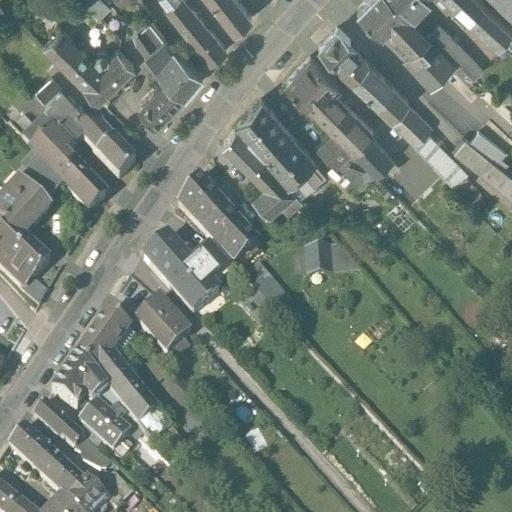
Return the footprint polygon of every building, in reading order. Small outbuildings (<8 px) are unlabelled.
[(63,14),(69,19),(76,12),(63,0),(56,0),(54,2),(65,12),(63,14)] [(81,0),(99,17),(109,6),(102,0),(81,0)] [(132,0),(148,18),(153,14),(141,0),(132,0)] [(208,63),(226,49),(187,0),(175,0),(167,7),(165,8),(208,63)] [(208,0),(234,32),(253,17),(238,0),(208,0)] [(365,0),(356,10),(381,33),(387,27),(393,33),(408,19),(406,17),(390,0),(365,0)] [(390,0),(406,17),(422,0),(450,0),(471,19),(485,5),(479,0),(390,0)] [(511,0),(496,0),(511,15),(511,0)] [(511,30),(510,28),(485,5),(471,19),(496,42),(511,57),(511,30)] [(403,58),(413,69),(436,48),(425,37),(408,19),(393,33),(410,52),(403,58)] [(145,52),(162,37),(150,21),(141,28),(140,27),(134,31),(136,40),(145,52)] [(425,37),(436,48),(454,66),(451,69),(468,85),(481,70),(437,25),(425,37)] [(98,100),(132,68),(116,51),(108,59),(107,56),(106,53),(102,52),(99,52),(97,53),(95,55),(95,58),(95,61),(61,27),(43,44),(98,100)] [(338,29),(318,50),(351,81),(367,64),(347,44),(350,41),(338,29)] [(154,66),(171,47),(162,37),(145,52),(144,53),(154,66)] [(183,97),(202,75),(172,47),(171,47),(154,66),(165,78),(183,97)] [(431,89),(451,69),(454,66),(436,48),(413,69),(431,89)] [(302,96),(323,118),(338,103),(320,85),(328,78),(310,59),(285,83),(300,97),(302,96)] [(407,103),(367,64),(351,81),(392,119),(406,104),(407,103)] [(63,121),(79,105),(52,77),(36,92),(55,112),(63,121)] [(154,126),(183,97),(165,78),(138,108),(153,124),(154,126)] [(260,101),(236,124),(288,185),(294,181),(305,194),(311,188),(313,192),(320,186),(317,183),(324,177),(313,164),(314,162),(260,101)] [(390,158),(338,103),(323,118),(375,172),(390,158)] [(118,179),(134,164),(101,129),(102,127),(81,104),(79,105),(63,121),(64,122),(83,142),(118,179)] [(406,104),(392,119),(389,121),(413,145),(430,128),(406,104)] [(21,145),(30,154),(54,132),(64,122),(63,121),(55,112),(21,145)] [(54,132),(73,152),(83,142),(64,122),(54,132)] [(258,151),(235,129),(222,145),(265,186),(252,197),(268,215),(283,202),(289,210),(299,201),(277,176),(258,151)] [(85,217),(106,197),(74,163),(72,165),(66,159),(73,152),(54,132),(30,154),(28,156),(31,160),(61,191),(85,217)] [(335,134),(320,148),(339,168),(343,164),(339,159),(350,149),(335,134)] [(429,141),(420,151),(434,165),(444,155),(429,141)] [(473,160),(458,146),(451,154),(466,168),(473,160)] [(434,165),(420,151),(414,157),(428,171),(434,165)] [(30,178),(22,187),(45,208),(61,191),(31,160),(21,170),(30,178)] [(511,183),(511,177),(504,172),(497,181),(508,189),(511,183)] [(466,176),(457,184),(472,200),(481,192),(466,176)] [(231,268),(233,270),(253,251),(256,254),(260,251),(257,248),(258,246),(197,180),(177,209),(213,248),(231,268)] [(7,226),(26,243),(52,214),(45,208),(22,187),(17,183),(0,201),(0,223),(5,229),(7,226)] [(288,222),(278,231),(290,245),(323,235),(316,227),(297,232),(288,222)] [(26,243),(7,226),(5,229),(0,234),(0,272),(22,292),(32,281),(49,262),(26,243)] [(167,289),(192,267),(168,240),(143,262),(167,289)] [(213,248),(194,265),(204,276),(211,285),(231,268),(213,248)] [(327,252),(306,253),(307,278),(329,276),(327,252)] [(192,267),(167,289),(192,316),(195,314),(218,293),(211,285),(204,276),(194,265),(192,267)] [(243,280),(252,290),(265,278),(266,277),(257,267),(243,280)] [(140,315),(156,297),(131,275),(115,292),(140,315)] [(289,305),(265,278),(252,290),(253,291),(276,316),(289,305)] [(46,294),(32,281),(22,292),(38,307),(46,294)] [(258,332),(276,316),(253,291),(236,306),(258,332)] [(182,342),(190,335),(157,300),(134,321),(166,356),(170,352),(176,359),(187,349),(182,342)] [(106,313),(77,356),(97,380),(107,392),(138,430),(159,413),(112,356),(130,330),(106,313)] [(107,392),(97,380),(77,356),(50,395),(76,411),(84,399),(91,406),(107,392)] [(180,384),(167,396),(180,410),(190,401),(193,399),(180,384)] [(107,392),(91,406),(94,409),(95,408),(107,420),(115,412),(125,421),(118,429),(128,439),(138,430),(107,392)] [(74,452),(83,442),(43,406),(34,418),(60,443),(62,440),(74,452)] [(113,456),(128,439),(118,429),(125,421),(115,412),(107,420),(95,408),(94,409),(79,425),(86,432),(102,446),(113,456)] [(243,433),(231,420),(219,431),(230,444),(243,433)] [(28,468),(30,470),(48,452),(23,430),(8,449),(28,468)] [(102,446),(86,432),(80,439),(83,442),(95,453),(102,446)] [(83,442),(74,452),(80,458),(82,465),(99,473),(105,473),(110,466),(95,453),(83,442)] [(30,470),(61,499),(73,511),(102,511),(108,507),(92,489),(86,483),(83,486),(48,452),(30,470)] [(108,482),(102,477),(92,489),(108,507),(113,511),(118,511),(133,497),(112,477),(108,482)] [(73,511),(61,499),(49,511),(26,511),(0,491),(0,511),(73,511)]
